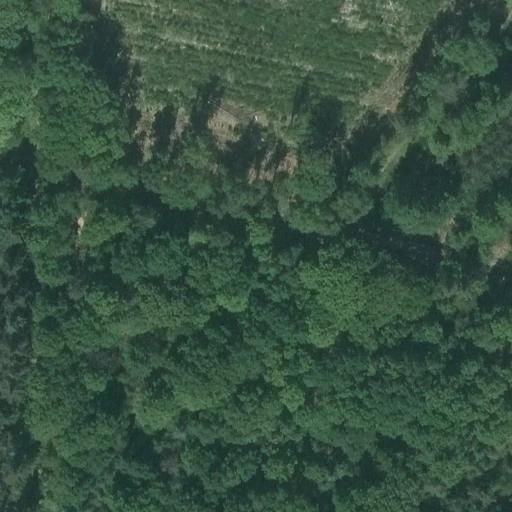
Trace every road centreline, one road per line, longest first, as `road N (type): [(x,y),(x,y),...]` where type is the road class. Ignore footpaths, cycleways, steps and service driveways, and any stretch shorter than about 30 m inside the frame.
road 1 (track): [(41,511),(26,152)]
road 2 (track): [(26,152),(355,225)]
road 3 (track): [(355,225),(511,0)]
road 4 (track): [(355,225),(511,256)]
road 5 (track): [(26,152),(21,0)]
